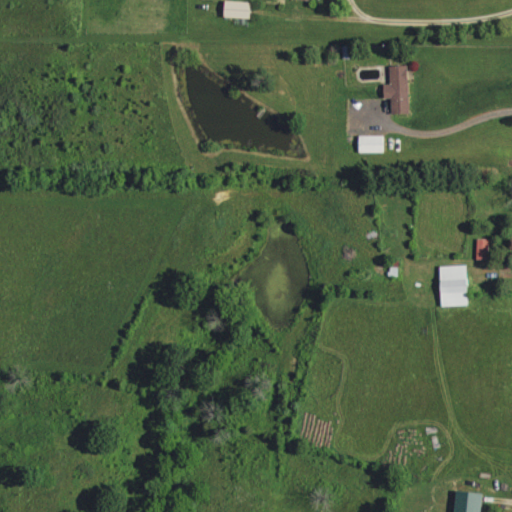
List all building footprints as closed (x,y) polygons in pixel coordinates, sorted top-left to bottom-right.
[(254,18),(254,1),(227,1),(227,17),(254,18)] [(412,113),(411,65),(392,66),(393,83),(387,84),(387,99),(393,99),(394,114),(412,113)] [(361,152),(386,152),(386,135),(361,135),(361,152)] [(490,259),(490,239),(478,238),(478,259),(490,259)] [(444,306),(472,305),(470,265),(442,266),(444,306)] [(484,511),(485,492),(457,491),(456,511),(484,511)]
